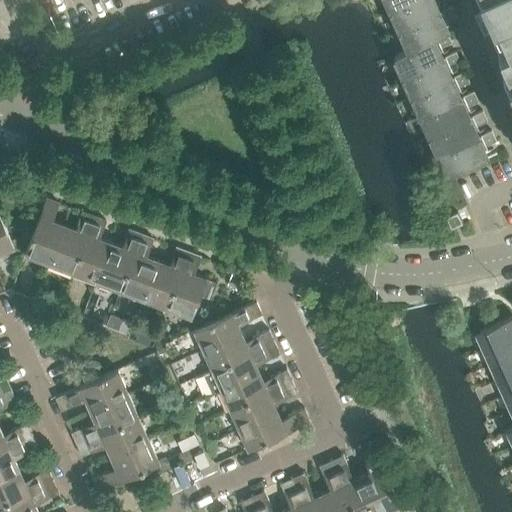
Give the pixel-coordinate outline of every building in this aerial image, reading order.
[(411,0),(386,0),(390,10),(411,0)] [(438,12),(433,3),(439,0),(411,0),(390,10),(399,29),(438,12)] [(511,0),(484,0),(498,29),(489,33),(492,41),(508,34),(509,36),(511,34),(511,0)] [(446,31),(442,22),(457,16),(452,5),(438,12),(399,29),(408,48),(446,31)] [(441,58),(437,48),(451,42),(446,31),(408,48),(393,55),(403,75),(441,58)] [(511,34),(509,36),(508,34),(492,41),(511,84),(511,34)] [(450,77),(445,68),(460,62),(455,51),(441,58),(403,75),(411,95),(450,77)] [(459,97),(454,88),(469,81),(464,71),(450,77),(411,95),(420,114),(459,97)] [(467,117),(463,108),(478,101),(473,91),(459,97),(420,114),(429,134),(467,117)] [(476,136),(472,127),(487,121),(482,110),(467,117),(429,134),(438,153),(476,136)] [(486,158),(481,147),(496,140),(491,130),(476,136),(438,153),(448,175),(486,158)] [(49,263),(64,223),(52,219),(59,202),(46,197),(24,254),(49,263)] [(72,271),(93,215),(81,211),(75,228),(64,223),(49,263),(72,271)] [(457,211),(446,216),(445,217),(450,229),(463,224),(457,211)] [(0,252),(14,246),(0,215),(0,252)] [(95,280),(111,241),(99,237),(106,220),(93,215),(72,271),(95,280)] [(119,290),(141,233),(128,228),(122,245),(111,241),(95,280),(119,290)] [(143,298),(158,259),(147,255),(153,238),(141,233),(119,290),(143,298)] [(166,307),(188,251),(175,246),(169,263),(158,259),(143,298),(166,307)] [(191,316),(206,277),(194,273),(200,256),(188,251),(166,307),(191,316)] [(35,298),(39,288),(31,285),(27,295),(35,298)] [(241,332),(237,324),(262,314),(256,301),(194,329),(203,350),(241,332)] [(482,348),(511,334),(511,315),(475,332),(482,348)] [(212,369),(274,341),(268,329),(245,340),(241,332),(203,350),(212,369)] [(489,364),(511,353),(511,334),(482,348),(489,364)] [(259,371),(255,364),(279,353),(274,341),(212,369),(203,373),(212,393),(221,389),(259,371)] [(496,379),(511,371),(511,353),(489,364),(496,379)] [(158,366),(147,370),(152,381),(163,377),(158,366)] [(229,408),(292,380),(286,368),(262,379),(259,371),(221,389),(229,408)] [(128,392),(117,369),(55,397),(60,410),(84,399),(89,410),(128,392)] [(503,394),(511,390),(511,371),(496,379),(503,394)] [(0,393),(11,388),(6,376),(0,379),(0,393)] [(277,411),(273,403),(297,392),(292,380),(229,408),(238,428),(277,411)] [(0,408),(17,400),(11,388),(0,393),(0,408)] [(510,410),(511,408),(511,390),(503,394),(510,410)] [(76,444),(138,415),(128,392),(89,410),(94,421),(70,432),(76,444)] [(248,448),(310,420),(304,408),(280,418),(277,411),(238,428),(248,448)] [(149,438),(139,416),(138,415),(76,444),(81,456),(105,445),(110,456),(149,438)] [(0,449),(32,434),(27,422),(3,433),(0,427),(0,449)] [(0,476),(18,468),(13,457),(37,446),(32,434),(0,449),(0,476)] [(97,490),(159,462),(149,438),(110,456),(115,467),(91,477),(97,490)] [(379,511),(399,504),(371,441),(358,447),(369,471),(361,474),(377,511),(379,511)] [(208,464),(202,451),(193,455),(199,468),(208,464)] [(377,511),(361,474),(353,478),(342,454),(330,459),(354,511),(377,511)] [(354,511),(330,459),(318,465),(329,489),(322,492),(330,511),(354,511)] [(0,504),(53,480),(47,468),(23,479),(18,468),(0,476),(0,504)] [(330,511),(322,492),(314,496),(303,472),(291,477),(306,511),(330,511)] [(306,511),(291,477),(279,483),(290,507),(282,510),(283,511),(306,511)] [(38,511),(34,503),(58,492),(53,480),(0,504),(0,511),(38,511)] [(283,511),(282,510),(277,511),(273,511),(264,489),(252,495),(259,511),(283,511)] [(411,501),(407,489),(397,494),(401,505),(411,501)] [(259,511),(252,495),(240,500),(244,511),(259,511)]
